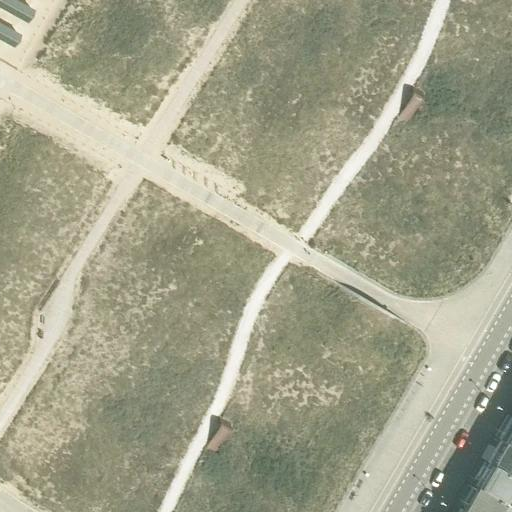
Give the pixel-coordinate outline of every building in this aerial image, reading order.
[(17,0),(0,0),(0,3),(30,19),(35,9),(17,0)] [(0,24),(0,37),(17,46),(22,36),(0,24)] [(372,305),(331,281),(356,329),(360,326),(363,324),(367,323),(371,322),(375,322),(380,322),(384,323),(388,325),(406,325),(372,305)] [(511,417),(498,439),(511,447),(511,417)] [(511,478),(511,447),(498,439),(485,462),(484,462),(511,478)] [(472,485),(511,508),(511,478),(484,462),(472,484),(472,485)] [(511,511),(511,508),(472,485),(456,511),(511,511)]
